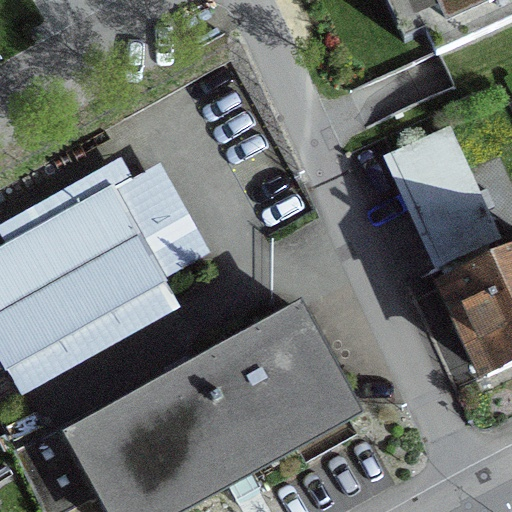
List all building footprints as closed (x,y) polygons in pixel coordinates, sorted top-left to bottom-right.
[(405,0),(419,31),(493,0),(405,0)] [(437,270),(495,243),(445,134),(387,161),(437,270)] [(0,372),(1,375),(162,285),(111,193),(0,254),(0,372)] [(511,256),(441,289),(484,380),(511,367),(511,256)] [(73,511),(97,499),(103,511),(185,511),(353,419),(295,315),(68,441),(61,429),(10,457),(36,511),(73,511)]
